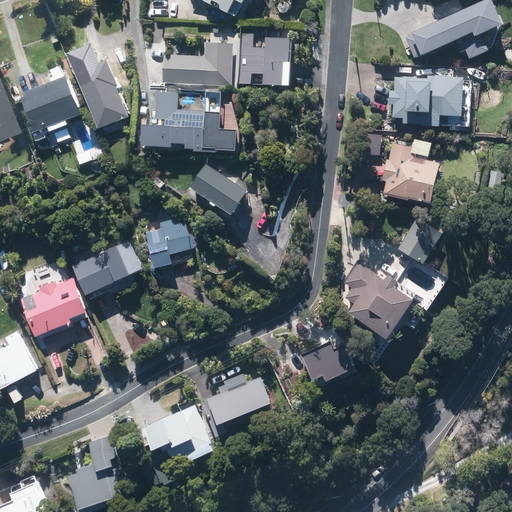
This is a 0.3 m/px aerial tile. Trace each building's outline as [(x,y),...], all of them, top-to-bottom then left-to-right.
[(215,0),(213,3),(237,15),(244,2),(251,5),(253,0),(215,0)] [(443,23),(424,0),(417,0),(411,5),(407,0),(392,12),(414,39),(412,41),(424,55),(444,40),(435,29),(443,23)] [(395,30),(383,37),(397,59),(408,52),(395,30)] [(256,49),(257,34),(243,34),(240,85),(255,86),(255,75),(270,76),(270,86),(298,88),(300,40),(271,39),(270,50),(256,49)] [(166,83),(235,87),(237,44),(209,43),(209,58),(168,55),(166,83)] [(83,76),(104,129),(133,118),(121,88),(124,87),(115,63),(83,76)] [(29,96),(43,132),(39,134),(42,143),(52,139),(50,135),(56,132),(57,134),(75,127),(72,121),(89,115),(74,78),(29,96)] [(396,92),(395,106),(399,106),(398,119),(409,120),(409,126),(447,128),(448,118),(470,119),(472,80),(436,78),(435,81),(401,79),(400,92),(396,92)] [(0,140),(13,135),(10,128),(18,125),(0,81),(0,80),(0,140)] [(170,122),(226,126),(228,97),(172,93),(170,122)] [(393,183),(390,195),(416,202),(417,200),(438,205),(447,165),(420,160),(422,150),(398,144),(393,167),(391,166),(387,182),(393,183)] [(187,188),(229,215),(244,191),(202,164),(187,188)] [(497,171),(492,190),(500,192),(504,172),(497,171)] [(163,184),(155,178),(151,182),(159,189),(163,184)] [(419,218),(401,250),(430,266),(448,234),(419,218)] [(163,223),(165,230),(152,233),(162,270),(180,265),(178,255),(200,249),(196,235),(193,236),(189,222),(178,225),(176,219),(163,223)] [(80,268),(95,297),(147,270),(132,242),(80,268)] [(6,249),(0,250),(0,261),(2,270),(11,268),(6,249)] [(349,298),(362,307),(357,315),(399,343),(424,303),(403,289),(406,284),(395,277),(392,282),(362,263),(347,284),(355,289),(349,298)] [(60,282),(43,289),(45,292),(27,299),(43,338),(79,323),(78,321),(94,314),(79,278),(61,285),(60,282)] [(0,389),(2,394),(43,372),(21,331),(9,338),(14,346),(0,353),(0,389)] [(334,341),(307,354),(320,382),(343,371),(342,369),(353,364),(345,347),(339,350),(334,341)] [(280,406),(269,378),(207,404),(221,439),(231,435),(228,427),(280,406)] [(216,444),(199,406),(189,410),(191,413),(153,430),(165,456),(176,451),(179,457),(184,459),(216,444)] [(124,464),(123,461),(128,459),(119,436),(98,443),(106,464),(86,471),(87,474),(79,477),(91,511),(93,511),(135,497),(131,489),(139,486),(129,462),(124,464)] [(163,459),(148,466),(159,489),(174,483),(163,459)] [(55,511),(43,484),(19,495),(22,502),(0,511),(55,511)]
